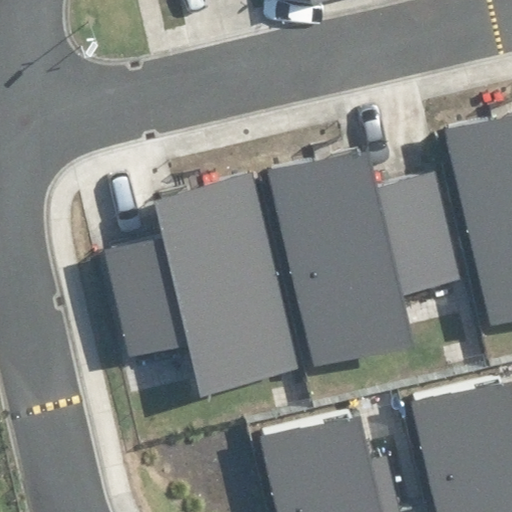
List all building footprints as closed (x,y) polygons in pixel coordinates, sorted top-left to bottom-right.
[(511,97),(450,110),(492,303),(511,298),(511,97)] [(381,125),(274,148),(318,346),(425,323),(414,273),(390,164),(381,125)] [(464,262),(440,153),(390,164),(414,273),(464,262)] [(171,214),(110,228),(134,335),(195,322),(206,373),(305,351),(262,155),(163,176),(171,214)] [(511,511),(511,361),(418,382),(446,511),(511,511)] [(398,511),(373,393),(269,416),(290,511),(398,511)]
